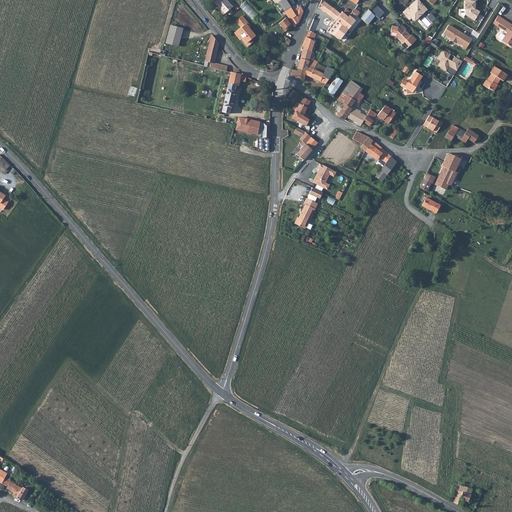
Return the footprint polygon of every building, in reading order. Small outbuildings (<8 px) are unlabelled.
[(224,12),(233,5),(228,0),(220,0),(217,3),(224,12)] [(296,14),(290,4),(287,0),(278,0),(290,18),(296,14)] [(351,14),(346,9),(344,11),(341,15),(323,0),(322,0),(320,6),(336,20),(328,31),(340,40),(359,16),(353,12),(351,14)] [(427,7),(420,0),(414,0),(403,10),(410,17),(413,14),(415,16),(422,10),(424,10),(427,7)] [(466,12),(476,17),(481,8),(477,6),(477,0),(465,0),(465,6),(466,6),(466,12)] [(252,20),(258,14),(246,1),(240,7),(252,20)] [(290,18),(293,23),(298,19),(303,8),(300,3),(296,6),(293,2),(290,4),(296,14),(290,18)] [(377,6),(371,12),(375,16),(379,19),(384,12),(377,6)] [(356,8),(353,12),(359,16),(361,12),(356,8)] [(368,10),(361,19),(368,24),(375,16),(371,12),(368,10)] [(511,19),(500,12),(495,21),(508,29),(506,32),(503,37),(511,42),(511,19)] [(249,25),(241,15),(235,20),(239,25),(233,30),(237,35),(238,34),(247,45),(252,41),(250,38),(254,35),(248,26),(249,25)] [(285,15),(278,20),(284,28),(291,23),(285,15)] [(313,19),(308,31),(313,33),(318,21),(313,19)] [(406,27),(401,22),(398,25),(391,24),(390,30),(391,30),(390,33),(396,34),(397,36),(402,42),(401,43),(405,48),(409,44),(410,44),(416,38),(411,33),(410,34),(405,29),(406,27)] [(449,22),(444,31),(451,35),(450,37),(456,40),(457,39),(463,43),(462,44),(466,46),(472,38),(462,31),(462,30),(449,22)] [(182,26),(170,23),(165,41),(177,44),(182,26)] [(304,45),(300,57),(298,63),(294,62),(292,67),(298,69),(306,72),(310,64),(316,66),(318,61),(310,57),(311,51),(315,41),(313,41),(315,34),(313,33),(308,31),(303,44),(304,45)] [(203,66),(224,72),(226,66),(213,62),(217,42),(211,33),(203,66)] [(283,39),(288,43),(290,38),(286,35),(283,34),(282,34),(281,35),(281,36),(281,37),(283,39)] [(325,45),(324,48),(341,61),(343,58),(325,45)] [(440,60),(437,65),(446,70),(449,65),(452,61),(448,58),(451,54),(443,48),(437,58),(440,60)] [(455,56),(452,61),(449,65),(453,68),(458,58),(455,56)] [(181,64),(202,70),(203,66),(182,60),(181,64)] [(487,77),(484,82),(494,87),(503,68),(495,63),(491,70),(493,71),(488,78),(487,77)] [(306,72),(298,69),(296,75),(303,78),(306,79),(308,74),(325,83),(333,73),(335,69),(331,66),(328,70),(316,66),(310,64),(306,72)] [(404,78),(400,83),(407,87),(407,92),(416,90),(415,86),(420,79),(418,78),(421,74),(422,75),(424,72),(417,67),(408,80),(404,78)] [(497,82),(501,77),(503,78),(507,71),(503,68),(494,87),(494,88),(498,82),(497,82)] [(240,77),(229,73),(221,113),(229,114),(234,85),(238,85),(239,81),(244,82),(245,78),(240,77)] [(325,83),(323,85),(326,89),(337,75),(333,73),(325,83)] [(337,75),(326,89),(332,94),(343,80),(337,75)] [(348,97),(353,90),(346,86),(341,92),(348,97)] [(357,93),(355,92),(353,90),(348,97),(344,103),(350,106),(357,93)] [(363,94),(359,91),(357,93),(350,106),(344,103),(341,107),(337,115),(347,120),(349,117),(362,96),(363,94)] [(341,92),(337,98),(344,103),(348,97),(341,92)] [(298,103),(305,108),(310,99),(303,95),(299,102),(298,103)] [(358,107),(364,97),(362,96),(349,117),(361,123),(363,119),(368,110),(362,107),(361,109),(358,107)] [(305,108),(298,103),(295,109),(294,110),(302,114),(303,112),(305,108)] [(382,118),(387,121),(395,111),(390,107),(389,108),(385,105),(383,107),(382,106),(376,114),(382,118)] [(371,118),(375,112),(369,108),(368,110),(363,119),(365,120),(364,122),(368,125),(372,119),(371,118)] [(308,117),(306,116),(302,114),(294,110),(292,116),(305,123),(306,121),(308,117)] [(424,119),(422,123),(431,129),(432,129),(435,131),(442,120),(438,118),(437,119),(428,113),(424,119)] [(239,117),(236,130),(242,131),(262,135),(262,136),(269,137),(269,122),(263,121),(263,125),(258,125),(259,121),(239,117)] [(452,134),(456,127),(452,124),(444,136),(448,139),(452,134)] [(292,130),(299,134),(303,129),(295,125),(292,130)] [(393,135),(397,129),(394,126),(389,133),(393,135)] [(466,136),(472,140),(477,134),(467,128),(465,131),(457,126),(456,127),(452,134),(463,141),(466,136)] [(302,139),(305,141),(306,139),(310,134),(307,132),(303,129),(299,134),(298,136),(302,139)] [(352,137),(362,142),(367,135),(356,130),(352,137)] [(306,139),(305,141),(312,147),(317,141),(310,134),(306,139)] [(360,145),(364,149),(371,138),(367,135),(362,142),(360,145)] [(376,158),(378,156),(386,161),(390,155),(384,148),(371,138),(364,149),(376,158)] [(303,158),(312,147),(305,141),(302,139),(300,140),(303,143),(296,152),(303,158)] [(456,168),(460,156),(456,155),(447,151),(442,162),(456,168)] [(376,176),(383,181),(396,163),(390,155),(386,161),(376,176)] [(431,158),(429,163),(435,166),(437,161),(431,158)] [(452,177),(456,168),(442,162),(438,174),(446,177),(447,175),(452,177)] [(318,169),(311,182),(326,190),(328,185),(324,182),(329,175),(332,176),(334,171),(318,163),(316,168),(318,169)] [(431,174),(435,166),(429,163),(424,172),(431,174)] [(424,172),(422,178),(430,181),(432,182),(435,176),(431,174),(424,172)] [(418,185),(426,189),(430,181),(422,178),(418,185)] [(313,186),(309,193),(320,198),(323,192),(313,186)] [(298,216),(297,215),(295,220),(306,225),(317,201),(306,196),(303,202),(304,203),(298,216)] [(436,212),(439,203),(424,196),(420,205),(436,212)] [(334,205),(336,200),(329,197),(327,202),(334,205)] [(26,489),(8,479),(7,478),(4,476),(1,481),(4,483),(3,484),(15,491),(13,495),(20,498),(26,489)] [(468,500),(473,487),(461,483),(454,500),(458,503),(460,497),(468,500)]
